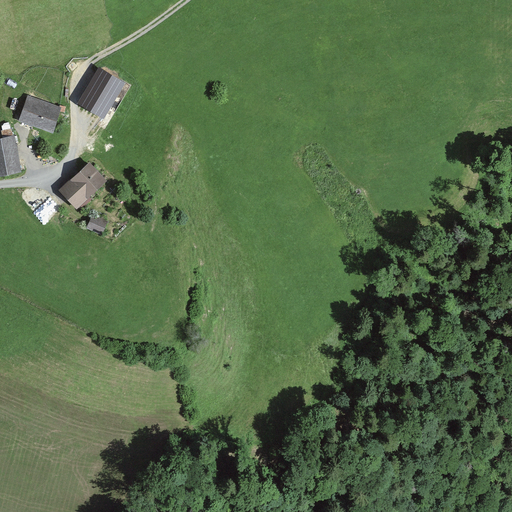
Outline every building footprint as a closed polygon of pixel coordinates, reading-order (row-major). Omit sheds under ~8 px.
[(101,71),(81,104),(103,117),(123,84),(101,71)] [(67,108),(32,97),(23,124),(58,135),(67,108)] [(19,135),(0,138),(0,177),(27,172),(19,135)] [(89,162),(60,190),(80,210),(109,182),(89,162)] [(117,222),(101,216),(96,229),(113,235),(117,222)]
